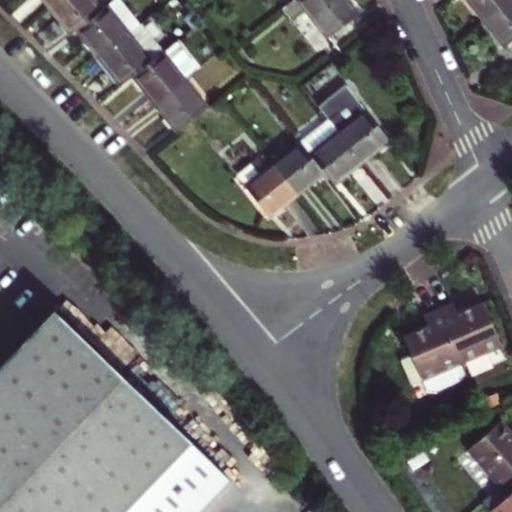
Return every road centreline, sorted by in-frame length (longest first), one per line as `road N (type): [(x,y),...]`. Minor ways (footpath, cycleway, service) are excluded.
road 1 (residential): [(257,359),(0,75)]
road 2 (residential): [(257,359),(482,186)]
road 3 (residential): [(403,0),(482,186)]
road 4 (residential): [(372,511),(257,359)]
